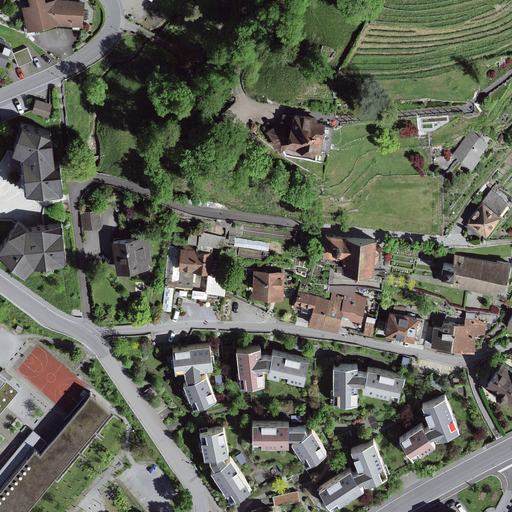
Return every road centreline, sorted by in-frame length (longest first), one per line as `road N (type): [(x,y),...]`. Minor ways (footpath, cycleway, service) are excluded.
road 1 (residential): [(87,336),(76,208),(88,182),(107,179),(225,215),(454,241)]
road 2 (residential): [(87,336),(218,323),(470,357)]
road 3 (tertiary): [(87,336),(202,511)]
road 4 (tertiary): [(108,0),(112,28),(100,43),(0,96)]
road 5 (secondary): [(393,511),(508,450)]
